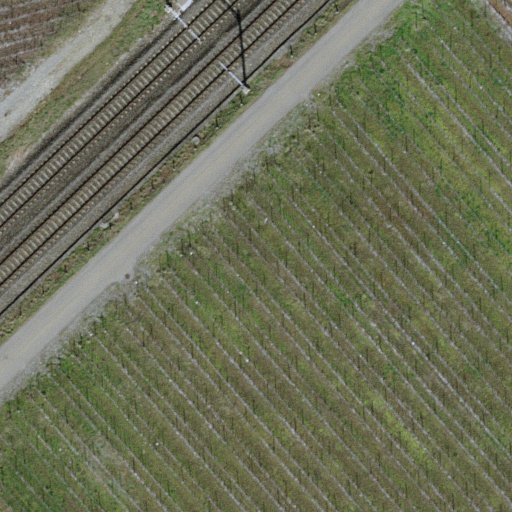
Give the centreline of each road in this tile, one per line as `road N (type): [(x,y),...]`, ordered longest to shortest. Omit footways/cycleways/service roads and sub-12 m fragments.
road 1 (track): [(382,0),(0,374)]
road 2 (track): [(126,0),(0,116)]
